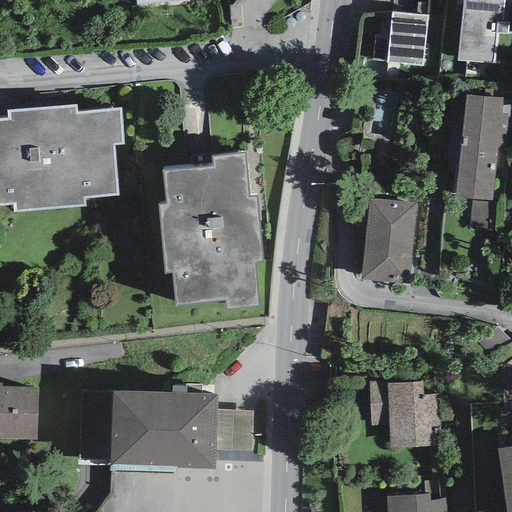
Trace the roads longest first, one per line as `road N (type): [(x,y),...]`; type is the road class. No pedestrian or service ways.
road 1 (tertiary): [(312,145),(296,236),(283,511)]
road 2 (residential): [(312,145),(345,175),(340,240),(348,289),(511,324)]
road 3 (tertiary): [(334,0),(312,145)]
